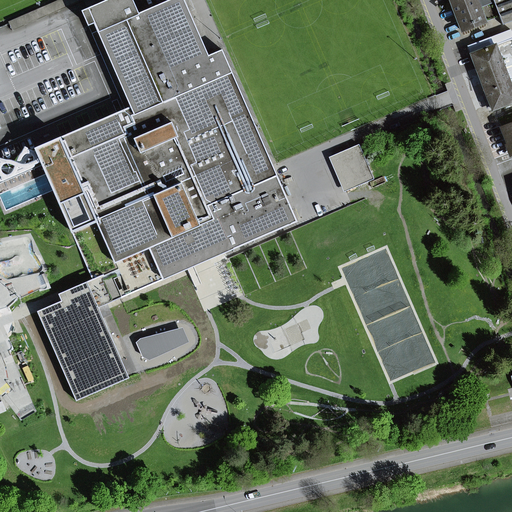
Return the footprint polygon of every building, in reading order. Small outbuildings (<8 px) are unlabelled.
[(68,0),(10,25),(13,31),(83,0),(68,0)] [(118,269),(115,270),(124,292),(197,260),(199,265),(297,222),(222,50),(208,56),(184,0),(169,0),(149,9),(139,13),(140,15),(98,33),(104,44),(116,73),(131,107),(60,137),(70,159),(58,164),(75,201),(86,196),(115,263),(118,262),(119,265),(120,268),(118,269)] [(106,0),(88,8),(98,33),(140,15),(139,13),(133,0),(106,0)] [(499,18),(502,25),(511,20),(511,0),(447,0),(461,33),(499,18)] [(88,8),(82,11),(93,35),(98,33),(88,8)] [(467,46),(492,110),(511,102),(511,34),(510,30),(467,46)] [(511,124),(501,129),(511,153),(511,152),(511,124)] [(53,190),(92,280),(118,269),(86,196),(75,201),(58,164),(70,159),(60,137),(35,149),(36,152),(40,161),(46,174),(53,190)] [(328,159),(343,192),(373,179),(358,146),(328,159)] [(124,292),(126,296),(190,268),(199,265),(197,260),(124,292)] [(124,292),(115,270),(92,280),(59,294),(62,301),(38,312),(77,401),(129,378),(99,308),(126,296),(124,292)] [(142,357),(149,361),(189,342),(183,327),(140,339),(136,343),(142,357)]
